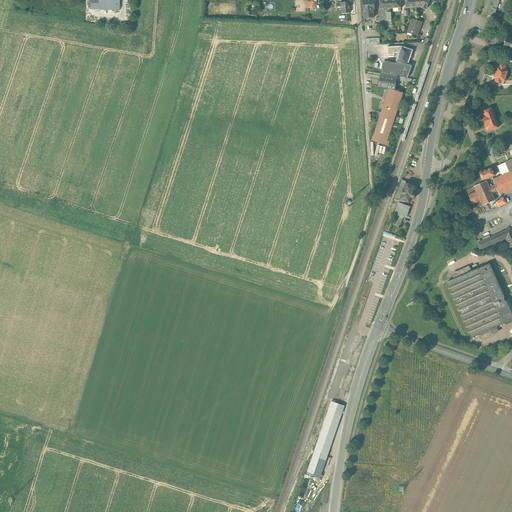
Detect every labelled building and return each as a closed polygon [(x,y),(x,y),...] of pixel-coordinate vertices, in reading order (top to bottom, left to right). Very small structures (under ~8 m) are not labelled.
[(91,0),(91,9),(119,10),(119,0),(91,0)] [(374,0),(372,0),(364,1),(364,18),(374,17),(373,9),(375,9),(374,0)] [(390,0),(380,0),(381,9),(382,9),(382,10),(384,10),(384,9),(389,8),(389,12),(386,12),(387,19),(391,18),(391,8),(390,0)] [(401,0),(390,0),(391,8),(398,8),(398,9),(401,9),(401,8),(402,8),(401,0)] [(415,0),(416,7),(422,7),(422,8),(426,9),(429,0),(415,0)] [(497,0),(496,0),(490,0),(490,2),(487,1),(484,10),(489,12),(488,15),(493,16),(496,8),(495,8),(497,0)] [(317,1),(306,1),(306,8),(315,9),(316,10),(317,1)] [(349,2),(340,2),(341,9),(338,9),(338,13),(341,13),(341,14),(349,13),(349,9),(350,9),(350,6),(349,6),(349,2)] [(422,22),(412,19),(409,30),(411,31),(411,32),(412,32),(411,34),(417,36),(422,22)] [(511,38),(506,37),(505,39),(504,40),(503,41),(503,42),(503,43),(504,44),(503,46),(509,48),(508,50),(510,51),(511,49),(511,38)] [(402,48),(396,63),(386,61),(383,63),(381,72),(408,77),(416,53),(402,48)] [(507,67),(499,65),(499,67),(498,67),(496,73),(506,76),(507,72),(506,72),(507,67)] [(397,76),(381,73),(379,86),(389,88),(394,90),(396,79),(397,76)] [(506,76),(496,73),(494,80),(495,80),(494,82),(501,84),(502,81),(504,81),(506,76)] [(394,90),(389,88),(373,135),(388,140),(394,121),(397,122),(398,120),(398,121),(399,120),(398,119),(399,117),(396,116),(403,93),(394,90)] [(492,110),(480,114),(484,123),(494,119),(492,115),(493,114),(492,110)] [(494,119),(484,123),(486,131),(499,127),(497,122),(495,123),(494,119)] [(388,140),(373,135),(372,141),(386,145),(388,140)] [(508,138),(503,140),(507,150),(511,148),(508,138)] [(376,144),(374,151),(383,154),(384,147),(376,144)] [(511,159),(505,163),(498,166),(502,175),(493,179),(492,177),(495,176),(491,168),(480,173),(482,177),(475,181),(475,180),(473,181),(472,182),(473,184),(472,184),(473,187),(474,187),(476,191),(469,194),(473,204),(480,201),(482,206),(495,200),(496,201),(495,201),(498,207),(506,203),(504,197),(502,198),(501,196),(511,190),(511,159)] [(411,183),(407,182),(403,194),(400,201),(401,201),(401,204),(405,205),(406,201),(409,202),(411,198),(414,199),(416,193),(414,192),(417,185),(418,182),(412,180),(411,183)] [(405,205),(401,204),(397,214),(404,216),(407,206),(405,205)] [(402,218),(397,217),(394,224),(400,226),(402,218)] [(474,217),(467,220),(471,228),(478,225),(474,217)] [(511,233),(510,229),(490,238),(489,236),(485,238),(485,240),(477,243),(480,250),(506,238),(511,252),(511,233)] [(490,263),(479,268),(447,282),(472,338),(504,324),(503,323),(511,319),(511,313),(506,300),(505,301),(504,298),(505,298),(490,263)] [(317,477),(341,405),(332,402),(307,474),(317,477)]
